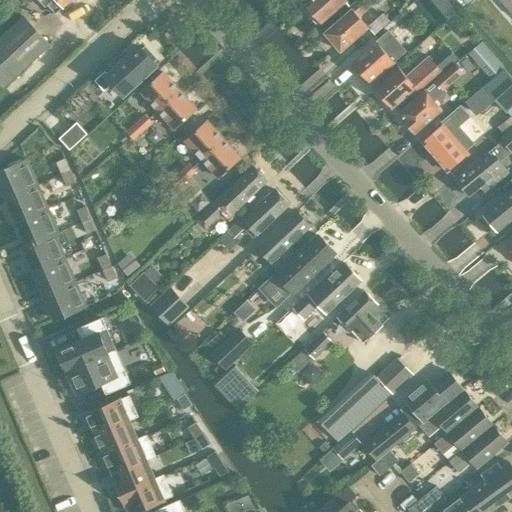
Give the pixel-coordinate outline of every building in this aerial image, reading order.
[(56,0),(82,26),(106,3),(103,0),(56,0)] [(347,0),(311,0),(307,4),(313,11),(311,15),(319,23),(322,21),(323,22),(348,0),(347,0)] [(342,49),(369,26),(360,16),(377,0),(355,0),(346,8),(349,12),(327,32),(342,49)] [(26,20),(0,44),(0,82),(3,85),(48,44),(26,20)] [(367,52),(354,63),(370,82),(394,60),(406,50),(398,40),(389,31),(376,42),(366,50),(367,52)] [(105,71),(94,80),(104,90),(111,84),(122,96),(157,65),(152,60),(155,57),(146,47),(143,50),(139,46),(108,74),(105,71)] [(432,61),(441,71),(458,57),(448,46),(432,61)] [(400,67),(376,87),(392,106),(405,95),(407,97),(418,87),(420,90),(441,71),(432,60),(428,56),(406,75),(400,67)] [(447,69),(435,80),(436,82),(444,90),(456,79),(464,72),(454,62),(447,69)] [(504,68),(466,102),(475,113),(476,112),(495,96),(508,110),(511,115),(511,76),(506,69),(504,68)] [(144,91),(160,109),(181,90),(165,72),(144,91)] [(431,86),(399,112),(416,132),(443,109),(434,98),(438,95),(444,90),(436,82),(431,86)] [(0,94),(0,96),(10,108),(23,97),(12,84),(0,94)] [(181,90),(160,109),(176,127),(198,108),(181,90)] [(443,124),(423,141),(449,171),(469,154),(467,152),(466,150),(474,143),(459,125),(470,115),(461,105),(450,114),(441,122),(443,124)] [(145,114),(136,123),(144,131),(153,122),(145,114)] [(499,137),(500,139),(511,130),(511,128),(511,116),(498,127),(503,134),(499,137)] [(187,139),(203,157),(225,138),(209,120),(187,139)] [(77,122),(59,138),(70,149),(87,133),(77,122)] [(134,140),(143,131),(136,123),(126,131),(134,140)] [(505,170),(500,163),(511,153),(511,128),(511,130),(500,139),(502,141),(482,158),(456,179),(469,196),(482,185),(484,188),(498,177),(498,176),(505,170)] [(225,138),(203,157),(220,176),(241,156),(225,138)] [(9,168),(0,171),(0,181),(7,198),(38,185),(27,160),(22,162),(21,157),(7,164),(9,168)] [(65,158),(56,162),(61,174),(70,170),(65,158)] [(189,163),(180,171),(187,180),(197,171),(189,163)] [(256,165),(209,209),(196,221),(204,230),(217,218),(234,201),(240,207),(269,179),(256,165)] [(70,170),(61,174),(67,186),(75,182),(70,170)] [(178,188),(187,180),(180,171),(170,180),(178,188)] [(511,181),(506,187),(510,193),(484,214),(498,230),(511,218),(511,181)] [(38,185),(7,198),(18,222),(48,209),(38,185)] [(229,230),(227,231),(228,232),(234,238),(234,239),(236,238),(244,229),(253,239),(261,230),(290,202),(277,188),(248,216),(241,223),(239,221),(229,230)] [(86,206),(77,210),(82,221),(91,217),(86,206)] [(48,209),(18,222),(27,243),(23,245),(24,247),(56,235),(59,234),(48,209)] [(294,251),(289,245),(312,224),(298,209),(257,248),(268,260),(265,263),(273,270),(294,251)] [(91,217),(82,221),(87,233),(96,229),(91,217)] [(275,270),(258,287),(267,296),(272,292),(280,301),(293,289),(336,251),(320,234),(309,244),(306,241),(275,269),(275,270)] [(56,235),(24,247),(35,271),(66,258),(56,235)] [(107,254),(98,257),(103,270),(112,266),(112,265),(107,254)] [(66,258),(35,271),(45,295),(76,282),(66,258)] [(332,270),(307,293),(308,293),(317,304),(325,313),(339,300),(361,279),(345,261),(334,272),(332,270)] [(112,266),(103,270),(107,281),(117,277),(112,266)] [(130,284),(130,285),(142,297),(145,300),(159,287),(143,272),(130,284)] [(76,282),(45,295),(55,318),(86,304),(76,282)] [(171,286),(150,305),(169,325),(189,307),(171,286)] [(364,341),(383,324),(370,310),(377,302),(366,290),(339,314),(364,341)] [(295,305),(275,324),(285,335),(305,316),(317,304),(308,293),(295,305)] [(82,340),(58,350),(68,371),(69,371),(116,350),(115,349),(108,352),(100,333),(108,330),(102,317),(77,328),(82,340)] [(212,350),(210,352),(225,368),(253,342),(251,339),(239,326),(212,350)] [(299,371),(316,356),(333,341),(324,331),(290,362),(299,371)] [(116,350),(69,371),(78,392),(100,383),(106,395),(131,384),(116,350)] [(398,358),(377,376),(393,392),(413,373),(398,358)] [(410,407),(403,413),(415,427),(418,425),(462,389),(464,387),(448,369),(447,370),(431,383),(427,379),(403,399),(407,403),(410,407)] [(171,371),(159,377),(166,388),(177,381),(171,371)] [(441,425),(446,432),(447,432),(463,418),(477,407),(462,389),(418,425),(427,436),(441,425)] [(185,393),(177,398),(184,409),(192,404),(185,393)] [(122,398),(87,413),(95,431),(138,414),(129,395),(122,398)] [(447,432),(446,432),(433,443),(442,454),(455,443),(460,449),(461,449),(461,450),(463,448),(492,424),(477,407),(463,418),(447,432)] [(138,414),(95,431),(104,452),(139,438),(131,419),(139,416),(138,414)] [(374,460),(412,427),(401,414),(363,447),(374,460)] [(196,422),(188,427),(195,437),(204,433),(196,422)] [(461,450),(461,449),(447,460),(456,472),(470,460),(476,468),(507,443),(492,424),(463,448),(461,450)] [(204,433),(195,437),(202,448),(210,443),(204,433)] [(350,433),(335,447),(335,448),(344,457),(360,443),(350,433)] [(139,438),(104,452),(113,473),(148,459),(156,456),(146,435),(139,438)] [(389,449),(370,465),(379,475),(397,460),(389,449)] [(215,451),(207,456),(214,467),(222,461),(215,451)] [(148,459),(113,473),(117,483),(116,483),(120,492),(156,477),(148,459)] [(460,497),(439,511),(488,511),(505,499),(511,495),(511,494),(511,467),(508,462),(500,468),(496,463),(480,474),(484,479),(467,492),(461,484),(448,494),(452,499),(458,494),(460,497)] [(408,482),(418,473),(410,463),(399,472),(408,482)] [(156,477),(120,492),(126,504),(129,511),(134,511),(165,499),(173,495),(164,474),(156,477)] [(407,509),(409,511),(423,511),(443,496),(435,485),(407,509)] [(248,495),(242,497),(247,509),(253,506),(248,495)] [(155,511),(185,511),(180,499),(155,510),(155,511)] [(361,511),(358,508),(356,510),(349,502),(340,509),(332,500),(316,511),(361,511)]
